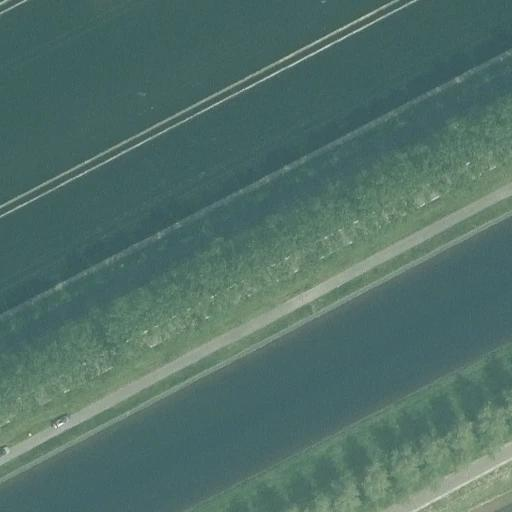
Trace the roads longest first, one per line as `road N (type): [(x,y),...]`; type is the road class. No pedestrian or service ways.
road 1 (unclassified): [(0,426),(511,161)]
road 2 (unclassified): [(398,511),(511,451)]
